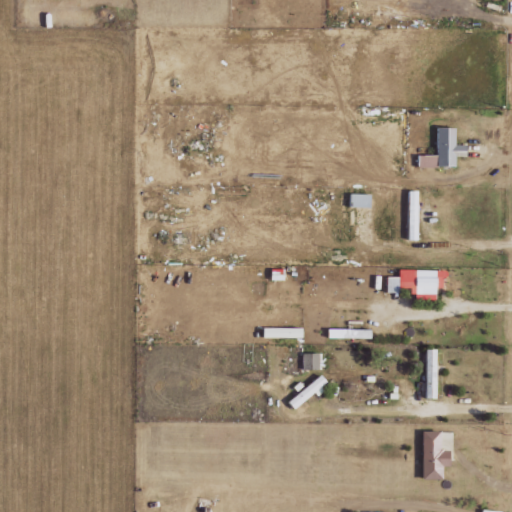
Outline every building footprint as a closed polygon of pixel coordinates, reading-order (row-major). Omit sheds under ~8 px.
[(451,166),(450,156),(461,156),(461,144),(454,144),(454,127),(432,127),(433,155),(414,155),(415,166),(451,166)] [(403,239),(416,240),(417,190),(404,190),(403,239)] [(366,207),(367,194),(346,193),(345,207),(366,207)] [(398,287),(411,288),(411,300),(438,301),(439,270),(399,269),(398,287)] [(397,277),(383,276),(383,292),(397,293),(397,277)] [(366,338),(366,330),(324,329),(324,337),(366,338)] [(422,398),(436,398),(435,349),(422,349),(422,398)] [(320,353),(298,353),(299,369),(320,369),(320,353)] [(283,400),(289,408),(324,384),(319,375),(283,400)] [(418,479),(438,478),(437,466),(444,465),(444,449),(436,449),(435,431),(417,431),(418,479)]
